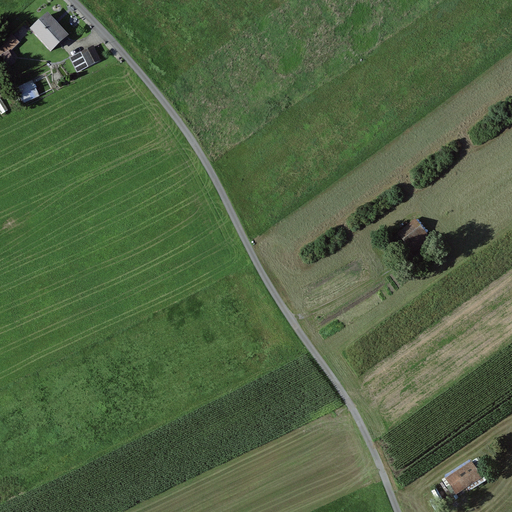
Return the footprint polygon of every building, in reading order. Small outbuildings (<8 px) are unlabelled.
[(53,13),(35,29),(56,52),(73,36),(53,13)] [(12,36),(2,46),(10,54),(20,43),(12,36)] [(96,46),(71,59),(78,73),(104,60),(96,46)] [(34,75),(19,82),(26,98),(41,91),(34,75)] [(415,220),(392,237),(403,251),(426,234),(415,220)] [(475,464),(448,480),(458,495),(484,479),(475,464)]
